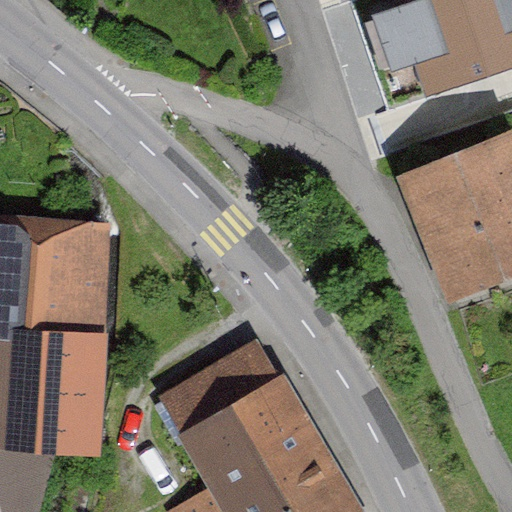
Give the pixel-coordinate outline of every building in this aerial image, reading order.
[(511,0),(393,0),(426,95),(511,66),(511,0)] [(511,121),(394,169),(446,296),(511,269),(511,121)] [(105,327),(112,218),(0,211),(0,436),(105,443),(112,327),(105,327)] [(360,511),(259,339),(156,398),(209,488),(222,511),(360,511)] [(222,511),(209,488),(167,511),(166,511),(222,511)]
